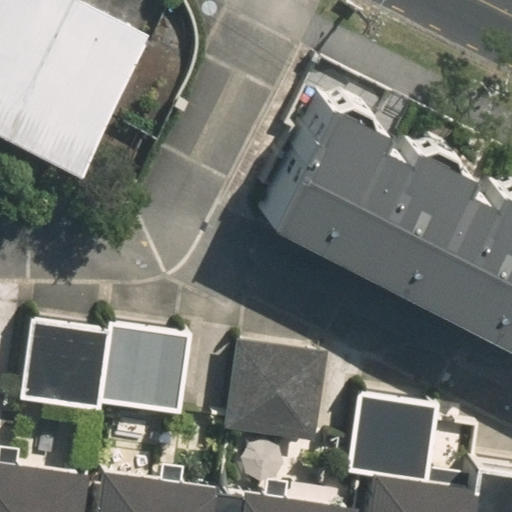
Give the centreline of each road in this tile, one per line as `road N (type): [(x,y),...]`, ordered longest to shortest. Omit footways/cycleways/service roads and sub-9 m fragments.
road 1 (residential): [(171,219),(511,393)]
road 2 (residential): [(171,219),(275,0)]
road 3 (residential): [(0,260),(133,255),(171,219)]
